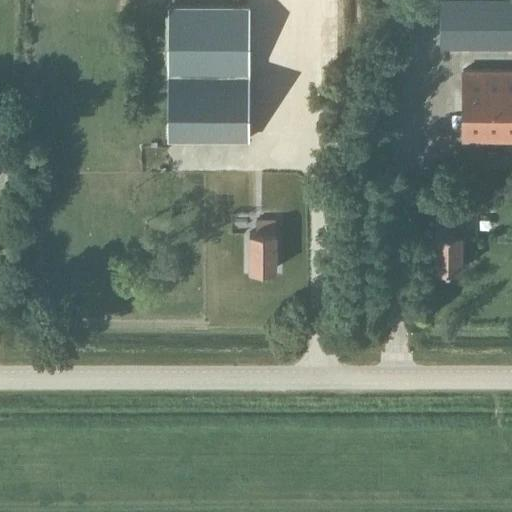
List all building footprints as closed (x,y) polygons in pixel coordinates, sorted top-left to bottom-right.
[(511,44),(511,0),(439,0),(440,45),(511,44)] [(168,69),(169,69),(248,69),(249,69),(249,3),(168,3),(168,69)] [(351,44),(350,17),(326,17),(327,45),(351,44)] [(463,138),(511,138),(511,68),(463,68),(463,138)] [(247,139),(248,69),(169,69),(168,138),(247,139)] [(102,125),(103,139),(116,138),(115,124),(102,125)] [(80,139),(97,138),(97,126),(79,127),(80,139)] [(276,267),(276,231),(276,218),(256,218),(256,230),(250,230),(249,267),(276,267)] [(435,230),(435,267),(461,267),(461,230),(454,230),(454,218),(435,218),(435,230)]
